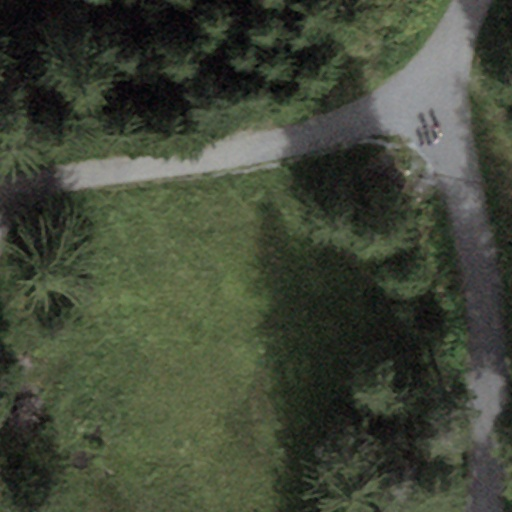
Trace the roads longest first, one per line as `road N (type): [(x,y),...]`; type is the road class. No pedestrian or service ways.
road 1 (track): [(3,188),(127,175),(339,126),(436,52),(466,0)]
road 2 (track): [(511,443),(436,52)]
